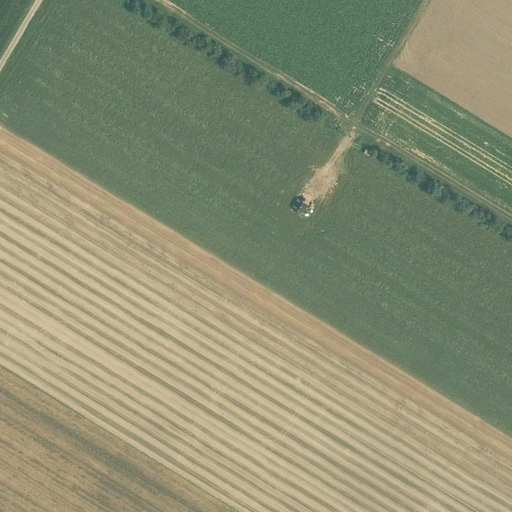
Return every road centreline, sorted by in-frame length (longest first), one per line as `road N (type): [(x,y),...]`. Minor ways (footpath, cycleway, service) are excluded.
road 1 (track): [(511,225),(154,0)]
road 2 (track): [(359,132),(439,0)]
